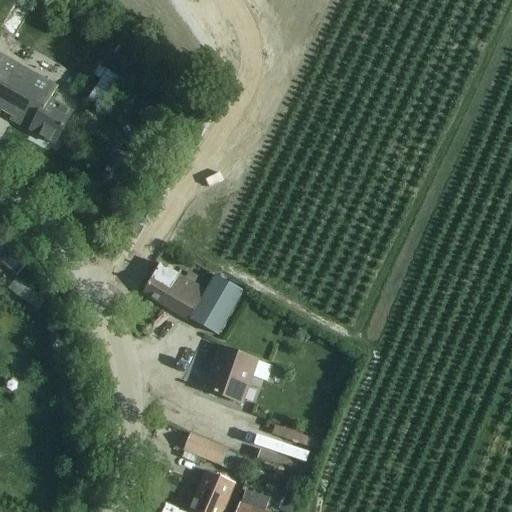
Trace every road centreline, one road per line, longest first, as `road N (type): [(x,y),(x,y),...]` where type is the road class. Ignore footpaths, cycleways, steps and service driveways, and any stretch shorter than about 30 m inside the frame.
road 1 (residential): [(101,310),(248,85),(249,33),(227,0)]
road 2 (residential): [(101,310),(131,398),(121,481)]
road 3 (residential): [(0,185),(74,260),(101,310)]
